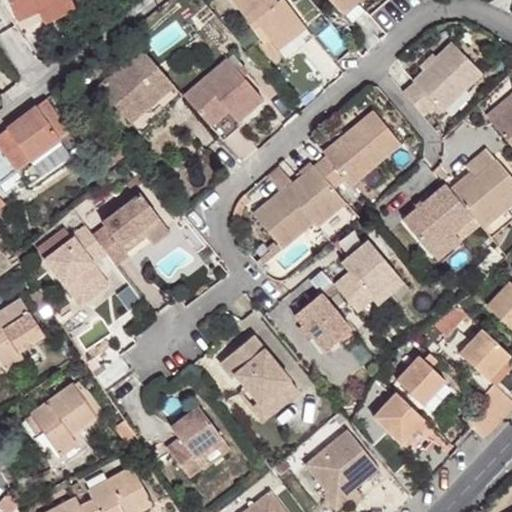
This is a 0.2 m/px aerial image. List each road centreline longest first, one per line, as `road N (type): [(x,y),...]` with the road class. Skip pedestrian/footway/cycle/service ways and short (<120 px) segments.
road 1 (residential): [(246,268),(217,232),(223,200),(249,169),(423,13),(455,4),(511,26)]
road 2 (residential): [(150,0),(0,122)]
